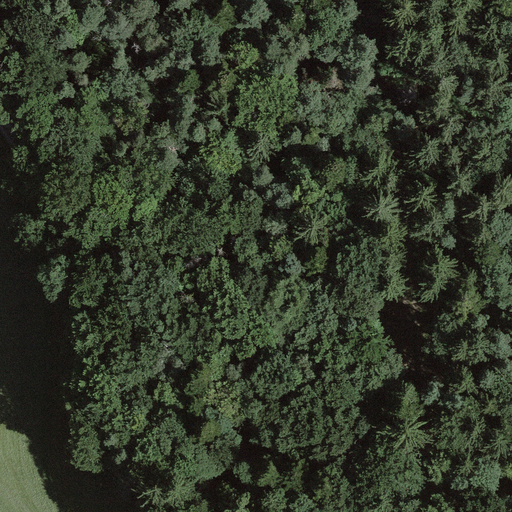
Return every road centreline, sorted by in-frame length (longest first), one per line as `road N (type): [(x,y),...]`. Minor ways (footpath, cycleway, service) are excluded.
road 1 (track): [(360,0),(384,77),(436,511)]
road 2 (track): [(0,111),(61,215),(88,336),(100,447),(129,497),(149,511)]
